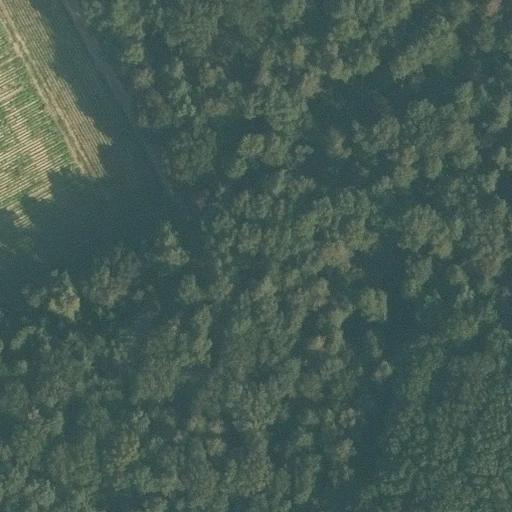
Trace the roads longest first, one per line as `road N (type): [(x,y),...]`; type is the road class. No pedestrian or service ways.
road 1 (track): [(98,511),(195,224)]
road 2 (track): [(195,224),(73,0)]
road 3 (track): [(272,0),(195,224)]
